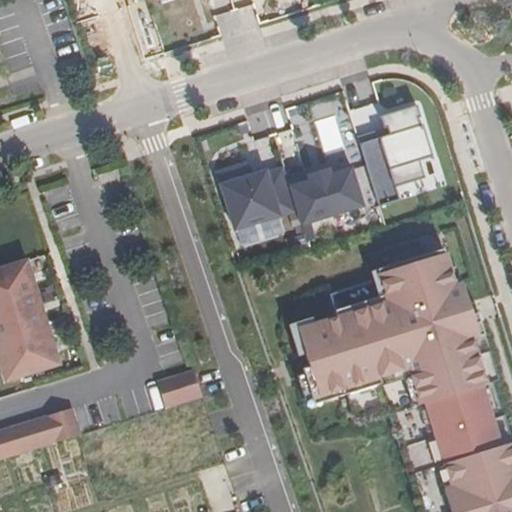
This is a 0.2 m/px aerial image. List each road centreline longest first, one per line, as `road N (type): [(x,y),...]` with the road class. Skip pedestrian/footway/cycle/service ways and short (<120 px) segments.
road 1 (residential): [(0,152),(396,24)]
road 2 (residential): [(471,76),(511,202)]
